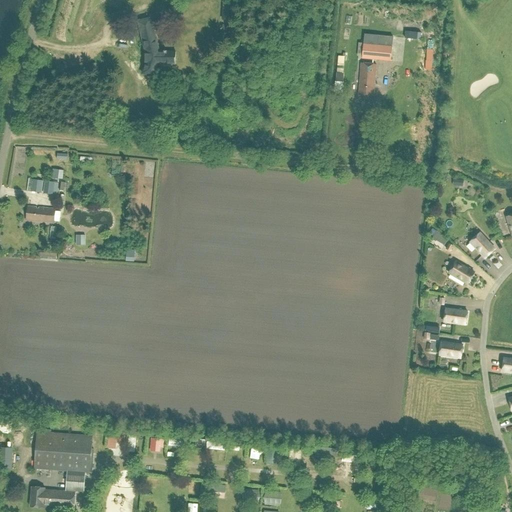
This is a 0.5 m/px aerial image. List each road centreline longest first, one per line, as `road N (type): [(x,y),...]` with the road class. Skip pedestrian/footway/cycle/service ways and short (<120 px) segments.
road 1 (track): [(7,135),(359,168),(372,154),(376,103)]
road 2 (residential): [(511,469),(488,397),(483,350),(486,305),(511,267)]
road 3 (unclassified): [(0,170),(42,0)]
